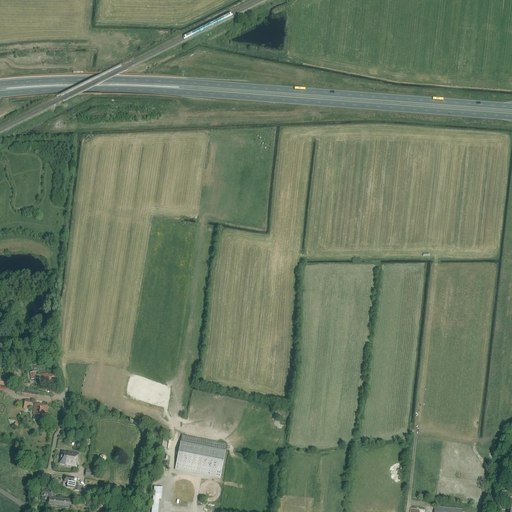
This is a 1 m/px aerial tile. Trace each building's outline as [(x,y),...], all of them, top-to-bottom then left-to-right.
[(35,372),(29,373),(31,380),(36,379),(39,378),(40,385),(50,383),(49,381),(53,380),(52,375),(48,376),(47,374),(35,376),(35,372)] [(46,406),(34,404),(32,415),(34,415),(33,420),(42,422),(43,417),(44,417),(46,406)] [(180,442),(175,469),(220,478),(225,451),(180,442)] [(77,454),(61,451),(59,465),(76,468),(78,458),(77,458),(77,454)] [(94,477),(95,469),(86,468),(85,476),(94,477)] [(75,484),(73,484),(74,478),(65,477),(64,483),(68,483),(67,487),(75,489),(74,491),(80,492),(80,493),(83,493),(85,487),(81,487),(81,486),(75,485),(75,484)] [(49,498),(48,506),(68,508),(69,501),(69,499),(54,498),(54,497),(53,497),(54,492),(51,492),(51,491),(46,491),(42,491),(41,496),(46,497),(49,498)] [(110,511),(112,507),(99,503),(97,508),(105,510),(104,511),(110,511)]
